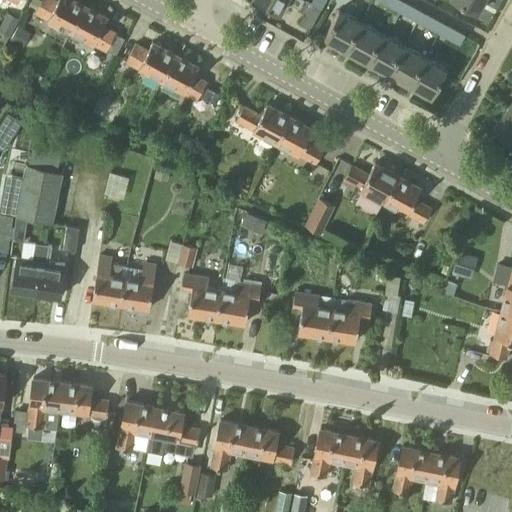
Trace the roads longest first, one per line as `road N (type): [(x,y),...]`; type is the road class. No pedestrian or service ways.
road 1 (residential): [(511,424),(0,347)]
road 2 (residential): [(432,157),(191,23)]
road 3 (residential): [(432,157),(511,7)]
